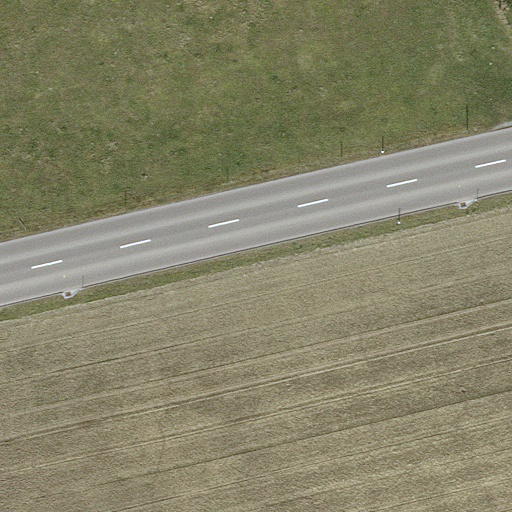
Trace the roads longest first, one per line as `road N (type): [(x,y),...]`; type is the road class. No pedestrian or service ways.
road 1 (secondary): [(511,167),(0,283)]
road 2 (track): [(511,160),(442,0)]
